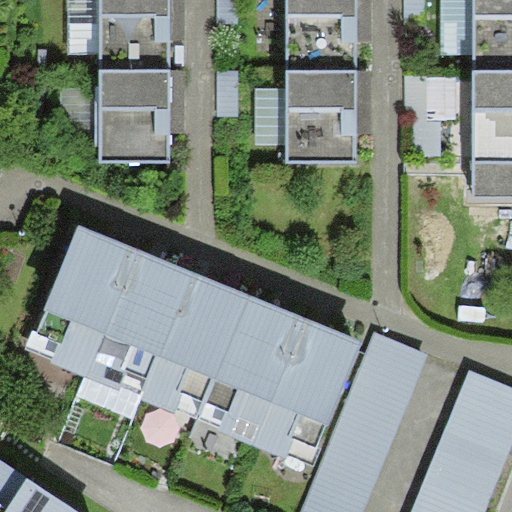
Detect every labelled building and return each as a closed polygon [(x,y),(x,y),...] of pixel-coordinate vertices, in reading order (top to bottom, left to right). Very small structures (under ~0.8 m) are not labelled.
[(166,0),(91,0),(91,60),(166,61),(166,26),(181,26),(181,1),(166,0)] [(234,12),(234,0),(212,0),(213,12),(234,12)] [(353,0),(282,0),(284,57),(355,55),(354,26),(364,25),(364,0),(354,1),(353,0)] [(421,13),(421,0),(400,0),(400,13),(421,13)] [(511,0),(469,0),(469,61),(511,61),(511,0)] [(355,55),(284,57),(286,150),(358,148),(357,120),(367,119),(366,89),(356,89),(355,55)] [(31,110),(44,62),(22,56),(9,104),(31,110)] [(231,100),(231,58),(211,58),(211,100),(231,100)] [(166,61),(91,60),(90,151),(165,151),(166,116),(179,116),(179,90),(166,90),(166,61)] [(511,61),(469,61),(469,151),(511,151),(511,61)] [(422,111),(421,66),(393,67),(394,111),(422,111)] [(470,194),(511,194),(511,153),(470,154),(470,194)] [(56,354),(86,366),(131,251),(72,228),(33,329),(62,340),(56,354)] [(126,361),(148,370),(186,272),(131,251),(86,366),(120,379),(126,361)] [(183,386),(202,394),(242,294),(186,272),(148,370),(140,389),(176,403),(183,386)] [(224,422),(252,432),(298,315),(242,294),(202,394),(231,405),(224,422)] [(292,437),(315,446),(356,338),(298,315),(252,432),(288,446),(292,437)] [(377,334),(302,511),(361,511),(427,355),(377,334)] [(511,387),(472,371),(412,511),(472,511),(511,418),(511,387)] [(0,460),(0,511),(56,511),(51,509),(58,499),(0,460)]
